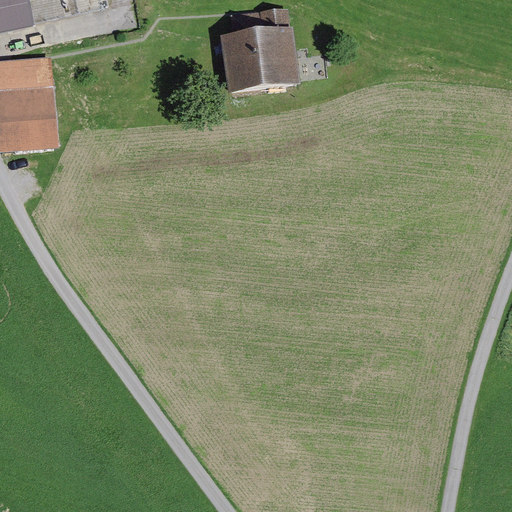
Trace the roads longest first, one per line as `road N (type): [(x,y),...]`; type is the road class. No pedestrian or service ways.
road 1 (track): [(228,511),(40,254),(0,172)]
road 2 (track): [(450,511),(478,367),(511,277)]
